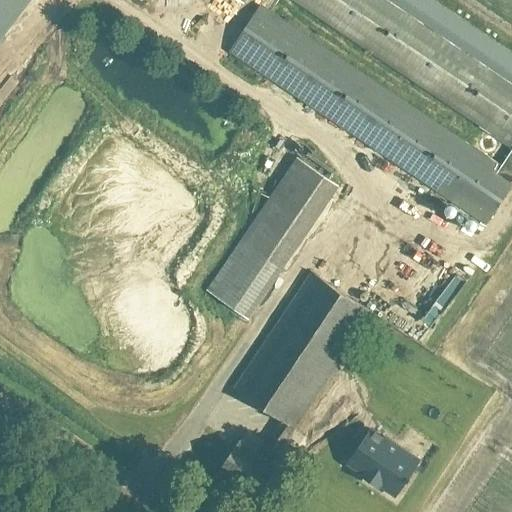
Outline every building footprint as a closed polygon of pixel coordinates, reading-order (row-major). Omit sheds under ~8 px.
[(0,0),(0,65),(44,0),(0,0)] [(260,6),(230,51),(486,223),(511,184),(511,85),(384,0),(294,0),(511,146),(511,149),(500,167),(260,6)] [(298,155),(212,289),(252,315),(338,180),(298,155)] [(457,285),(462,274),(441,265),(436,276),(457,285)] [(272,462),(372,313),(311,273),(234,390),(281,421),(259,454),(240,440),(218,473),(229,481),(226,484),(242,495),(245,491),(256,499),(278,466),(272,462)] [(371,429),(349,463),(365,474),(364,475),(378,485),(379,483),(395,494),(405,480),(407,481),(410,477),(408,475),(418,461),(383,437),(384,436),(383,435),(382,437),(375,432),(376,431),(375,430),(375,432),(371,429)]
